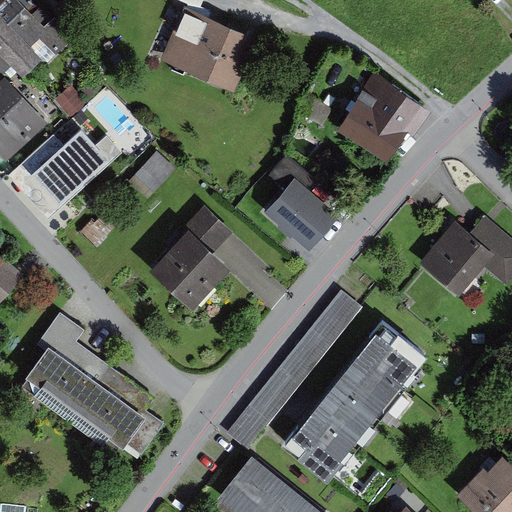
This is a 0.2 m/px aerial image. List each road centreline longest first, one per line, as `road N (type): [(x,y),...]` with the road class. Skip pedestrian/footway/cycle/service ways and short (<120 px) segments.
road 1 (residential): [(208,410),(290,302),(461,132)]
road 2 (residential): [(0,185),(208,410)]
road 3 (residential): [(139,511),(208,410)]
